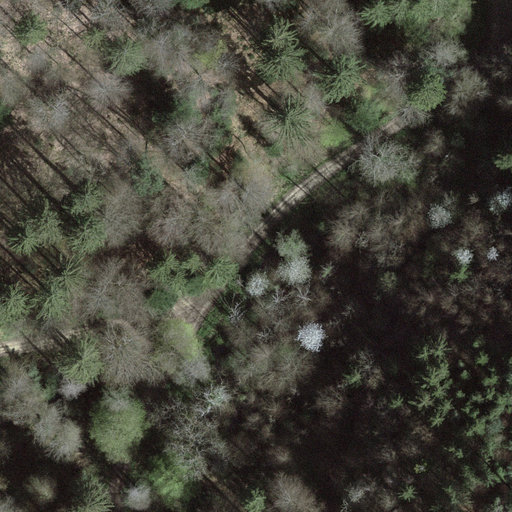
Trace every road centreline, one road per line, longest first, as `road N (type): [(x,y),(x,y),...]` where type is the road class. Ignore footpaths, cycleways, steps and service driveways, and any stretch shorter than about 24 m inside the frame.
road 1 (track): [(0,351),(133,326),(217,290),(280,209),(511,31)]
road 2 (track): [(127,511),(123,465),(217,290)]
